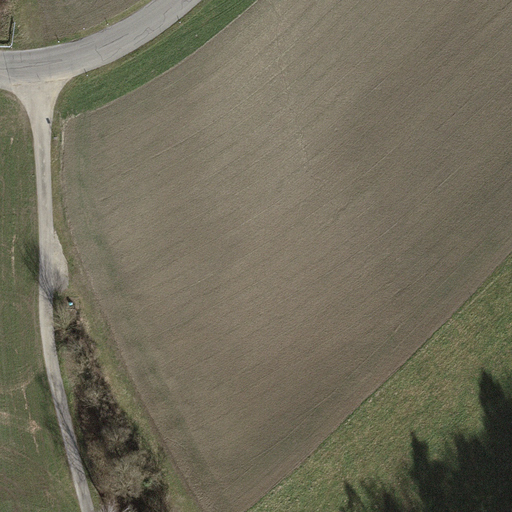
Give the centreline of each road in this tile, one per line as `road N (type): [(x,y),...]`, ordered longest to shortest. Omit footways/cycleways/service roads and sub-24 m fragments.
road 1 (track): [(40,67),(49,306),(92,511)]
road 2 (unclassified): [(184,0),(89,57),(0,68)]
